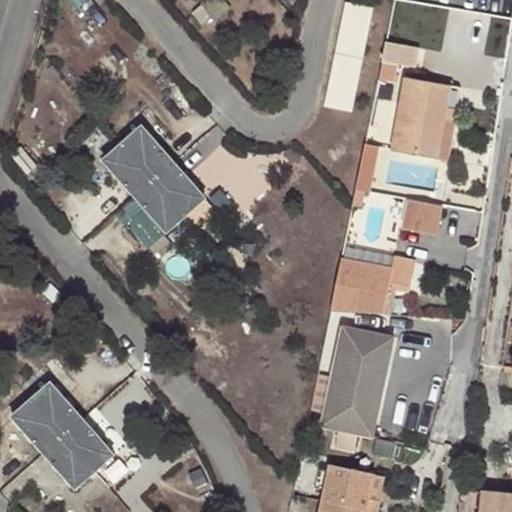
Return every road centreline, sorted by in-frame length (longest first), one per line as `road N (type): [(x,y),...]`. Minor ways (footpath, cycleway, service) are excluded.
road 1 (residential): [(245,511),(215,437),(196,412),(0,195)]
road 2 (residential): [(454,440),(511,59)]
road 3 (residential): [(319,0),(298,101),(273,130),(227,118),(128,0)]
